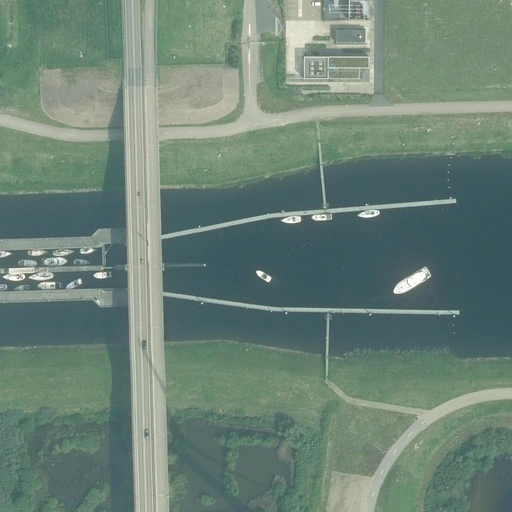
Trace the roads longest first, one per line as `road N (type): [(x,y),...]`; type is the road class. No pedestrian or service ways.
road 1 (primary): [(148,511),(131,0)]
road 2 (unclassified): [(163,511),(150,0)]
